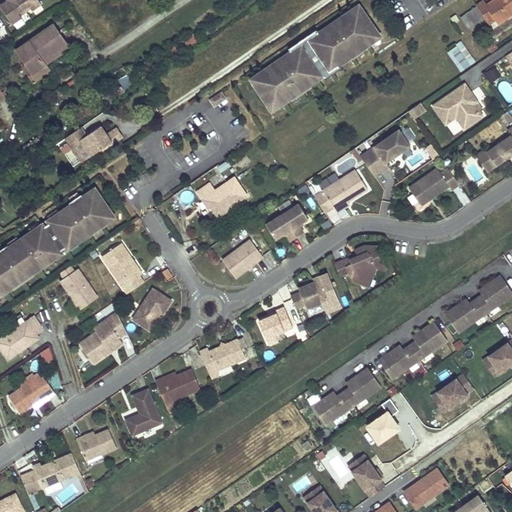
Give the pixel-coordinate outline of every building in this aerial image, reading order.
[(7,0),(3,4),(15,21),(24,15),(23,13),(33,6),(34,8),(44,2),(42,0),(7,0)] [(478,6),(461,17),(468,28),(485,18),(489,23),(496,19),(498,23),(511,13),(511,0),(493,0),(486,5),(484,0),(477,5),(478,6)] [(275,67),(253,82),(270,106),(281,98),(284,102),(291,98),(289,95),(309,81),(311,84),(323,76),(330,71),(329,68),(338,62),(352,53),(361,46),(363,49),(369,44),(367,40),(378,32),(362,8),(350,16),(348,13),(341,18),(343,20),(321,35),(311,42),(307,37),(300,41),(304,47),(295,53),(293,51),(273,64),(275,67)] [(53,26),(18,50),(28,65),(34,72),(45,64),(40,56),(46,52),(49,55),(66,44),(53,26)] [(317,29),(307,37),(311,42),(321,35),(317,29)] [(381,36),(378,32),(367,40),(369,44),(381,36)] [(491,39),(484,44),(492,54),(498,50),(491,39)] [(297,48),(293,51),(295,53),(304,47),(300,41),(295,45),(297,48)] [(446,51),(460,71),(475,61),(461,41),(446,51)] [(46,52),(40,56),(45,64),(69,48),(66,44),(49,55),(46,52)] [(352,53),(353,55),(363,49),(361,46),(352,53)] [(323,76),(325,79),(341,68),(338,62),(329,68),(330,71),(323,76)] [(28,65),(24,67),(34,82),(50,72),(45,64),(34,72),(28,65)] [(483,72),(490,83),(502,75),(495,64),(483,72)] [(511,87),(505,79),(497,85),(511,103),(511,101),(511,87)] [(289,95),(291,98),(311,84),(309,81),(289,95)] [(480,106),(465,84),(434,106),(447,124),(457,117),(465,128),(483,116),(480,112),(477,108),(480,106)] [(218,95),(208,102),(211,107),(222,100),(218,95)] [(281,98),(270,106),(273,110),(284,102),(281,98)] [(413,118),(426,109),(421,101),(407,109),(413,118)] [(487,152),(497,166),(511,155),(511,127),(508,130),(511,135),(487,152)] [(103,137),(97,128),(84,137),(81,139),(76,132),(62,141),(79,165),(108,144),(103,137)] [(363,159),(375,176),(389,166),(387,162),(410,146),(399,129),(361,156),(363,159)] [(103,137),(108,144),(118,138),(113,130),(103,137)] [(432,142),(424,146),(430,158),(437,154),(432,142)] [(361,156),(355,148),(351,151),(359,162),(363,159),(361,156)] [(487,172),(497,166),(487,152),(485,149),(476,156),(487,172)] [(452,189),(459,184),(448,168),(441,173),(437,168),(409,188),(421,205),(428,200),(427,198),(430,196),(432,198),(449,186),(452,189)] [(326,212),(334,207),(337,212),(345,207),(343,204),(349,201),(368,189),(356,170),(315,196),(326,212)] [(215,191),(210,183),(197,192),(202,200),(205,198),(211,207),(216,215),(230,206),(231,207),(247,196),(235,177),(215,191)] [(0,291),(3,289),(6,293),(13,288),(11,285),(31,272),(33,274),(54,259),(53,257),(61,251),(62,254),(68,250),(66,248),(77,240),(89,232),(91,234),(104,225),(101,222),(112,214),(95,189),(84,197),(82,194),(69,203),(71,206),(48,221),(50,224),(45,228),(43,225),(10,248),(8,246),(0,251),(0,291)] [(211,207),(205,198),(202,200),(208,209),(211,207)] [(300,203),(283,213),(298,236),(304,232),(301,227),(299,224),(303,222),(309,218),(300,203)] [(231,207),(230,206),(216,215),(218,218),(232,208),(231,207)] [(283,213),(267,224),(276,239),(282,235),(286,233),(288,235),(291,241),(298,236),(283,213)] [(112,214),(101,222),(104,225),(115,218),(112,214)] [(264,257),(251,239),(223,259),(236,277),(264,257)] [(77,240),(66,248),(68,250),(79,243),(77,240)] [(127,293),(144,282),(140,275),(131,263),(129,264),(127,260),(132,257),(122,242),(102,256),(127,293)] [(387,268),(377,246),(364,246),(354,250),(356,255),(358,258),(353,259),(352,256),(341,261),(346,274),(349,272),(352,281),(359,283),(373,277),(376,268),(382,271),(387,268)] [(132,257),(127,260),(129,264),(131,263),(140,275),(143,273),(132,257)] [(341,261),(334,264),(340,276),(346,274),(341,261)] [(71,266),(61,273),(65,279),(61,281),(73,299),(81,310),(98,298),(79,269),(75,271),(71,266)] [(167,268),(162,271),(168,279),(172,276),(167,268)] [(11,285),(13,288),(33,274),(31,272),(11,285)] [(300,292),(291,296),(296,309),(305,305),(307,309),(322,302),(325,308),(340,302),(328,273),(312,280),(313,282),(298,288),(300,292)] [(446,314),(459,333),(511,295),(511,291),(501,276),(480,291),(483,295),(471,304),(467,299),(446,314)] [(369,287),(373,277),(359,283),(369,287)] [(154,287),(134,318),(150,329),(159,316),(156,314),(158,310),(161,312),(163,313),(172,299),(154,287)] [(78,312),(81,310),(73,299),(70,301),(78,312)] [(342,306),(340,302),(325,308),(327,313),(342,306)] [(293,327),(284,307),(276,311),(277,314),(259,321),(267,339),(276,335),(293,327)] [(97,331),(80,343),(94,363),(111,351),(109,348),(114,345),(116,348),(124,343),(120,337),(128,332),(118,312),(94,328),(97,331)] [(0,338),(0,348),(8,360),(26,348),(24,345),(38,335),(36,334),(43,329),(34,316),(0,338)] [(401,346),(379,361),(392,379),(448,340),(435,322),(413,337),(416,341),(404,350),(401,346)] [(38,335),(24,345),(26,348),(40,338),(38,335)] [(276,335),(267,339),(270,346),(279,342),(276,335)] [(208,349),(200,352),(209,374),(217,371),(246,358),(237,339),(225,344),(224,348),(219,347),(209,351),(208,349)] [(511,340),(489,357),(500,372),(509,366),(511,364),(511,340)] [(50,349),(44,351),(47,360),(53,358),(50,349)] [(494,377),(500,372),(489,357),(483,361),(494,377)] [(335,392),(313,407),(326,425),(381,387),(368,368),(347,383),(350,388),(338,396),(335,392)] [(163,379),(156,382),(169,413),(177,410),(173,401),(200,389),(192,370),(165,381),(163,379)] [(20,413),(33,405),(31,403),(46,393),(47,395),(53,391),(42,374),(36,378),(22,388),(9,397),(20,413)] [(36,378),(33,374),(19,384),(22,388),(36,378)] [(467,394),(474,389),(464,375),(438,393),(449,408),(459,402),(468,395),(467,394)] [(133,436),(162,423),(148,389),(133,396),(140,414),(126,420),(133,436)] [(33,405),(47,395),(46,393),(31,403),(33,405)] [(443,413),(449,408),(438,393),(432,397),(443,413)] [(470,397),(468,395),(459,402),(460,404),(470,397)] [(390,397),(381,403),(384,409),(363,422),(376,442),(401,427),(391,412),(397,408),(390,397)] [(85,439),(84,436),(77,440),(86,461),(116,448),(108,429),(95,435),(85,439)] [(348,464),(352,471),(368,459),(363,453),(348,464)] [(80,472),(72,454),(58,460),(56,465),(51,463),(42,467),(40,464),(32,467),(34,472),(42,489),(76,474),(80,472)] [(352,471),(370,496),(384,486),(380,479),(381,478),(374,469),(368,459),(352,471)] [(436,465),(400,491),(414,510),(450,483),(436,465)] [(374,469),(381,478),(383,476),(376,467),(374,469)] [(511,470),(503,477),(511,489),(511,470)] [(34,472),(21,478),(29,495),(42,489),(34,472)] [(85,494),(89,492),(80,472),(76,474),(85,494)] [(303,496),(308,502),(323,491),(319,485),(303,496)] [(338,511),(323,491),(308,502),(314,511),(338,511)] [(0,511),(23,511),(25,511),(16,493),(0,500),(0,511)] [(488,511),(477,496),(462,506),(466,511),(488,511)] [(397,511),(389,499),(370,511),(397,511)]
